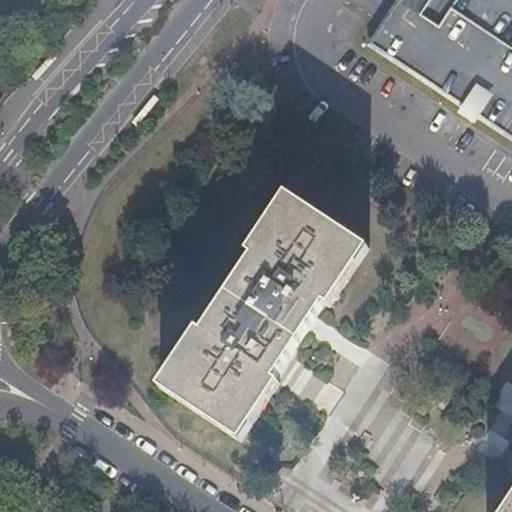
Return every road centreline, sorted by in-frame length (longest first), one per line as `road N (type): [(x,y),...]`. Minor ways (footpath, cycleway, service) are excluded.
road 1 (secondary): [(0,257),(198,0)]
road 2 (residential): [(323,0),(309,48),(326,83),(511,205)]
road 3 (secondary): [(149,0),(0,167)]
road 4 (residential): [(208,511),(54,412)]
